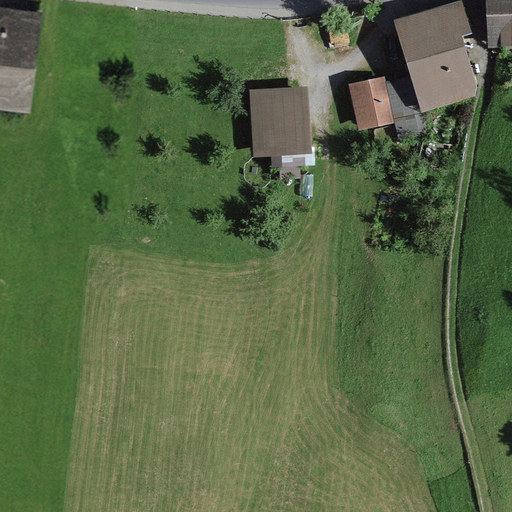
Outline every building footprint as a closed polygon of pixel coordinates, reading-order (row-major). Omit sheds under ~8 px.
[(511,0),(492,0),(495,41),(511,40),(511,0)] [(463,69),(453,36),(467,32),(460,7),(407,23),(430,99),(475,85),(470,67),(463,69)] [(0,100),(22,103),(33,16),(3,12),(1,32),(0,31),(0,100)] [(400,136),(422,131),(412,81),(390,86),(400,136)] [(361,91),(368,119),(386,115),(380,87),(361,91)] [(259,149),(301,147),(298,95),(256,97),(259,149)]
